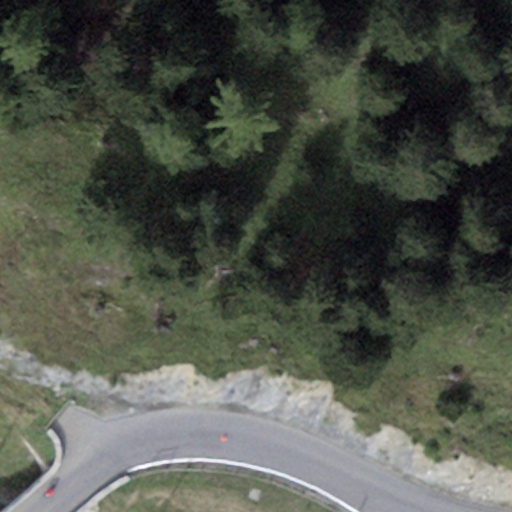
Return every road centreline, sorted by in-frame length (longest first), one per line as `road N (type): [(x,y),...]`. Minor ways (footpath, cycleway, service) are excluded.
road 1 (secondary): [(405,511),(288,451),(203,432),(120,444),(40,511)]
road 2 (track): [(0,383),(58,414),(101,454)]
